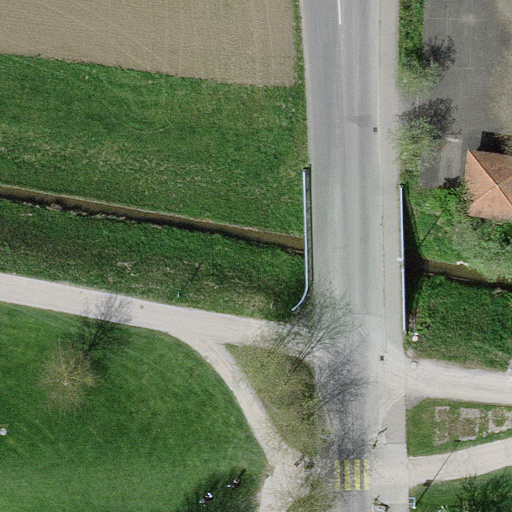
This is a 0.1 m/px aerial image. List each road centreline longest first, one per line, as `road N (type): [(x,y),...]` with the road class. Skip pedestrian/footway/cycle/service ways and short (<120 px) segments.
road 1 (track): [(0,298),(192,327),(355,374),(511,391)]
road 2 (tertiary): [(349,511),(354,206),(344,0)]
road 3 (track): [(511,449),(411,471),(297,476),(262,437),(192,327)]
